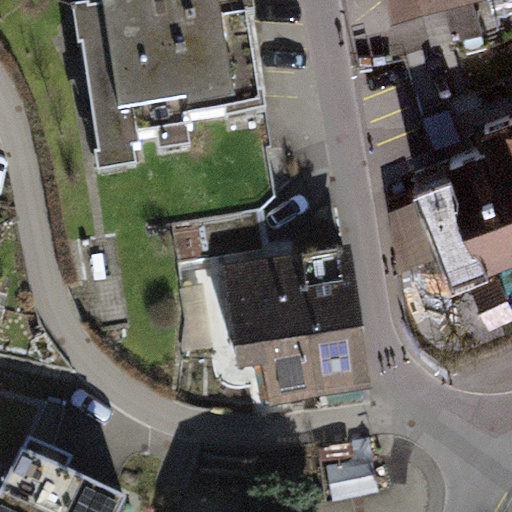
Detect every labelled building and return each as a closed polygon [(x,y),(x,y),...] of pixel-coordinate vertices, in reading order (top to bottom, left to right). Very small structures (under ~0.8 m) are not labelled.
[(266,145),(250,0),(189,0),(81,12),(97,163),(266,145)] [(504,0),(411,0),(419,26),(504,0)] [(511,134),(427,170),(476,288),(511,272),(511,134)] [(366,383),(352,263),(203,280),(217,401),(366,383)] [(31,449),(0,510),(0,511),(111,511),(64,488),(73,470),(31,449)]
